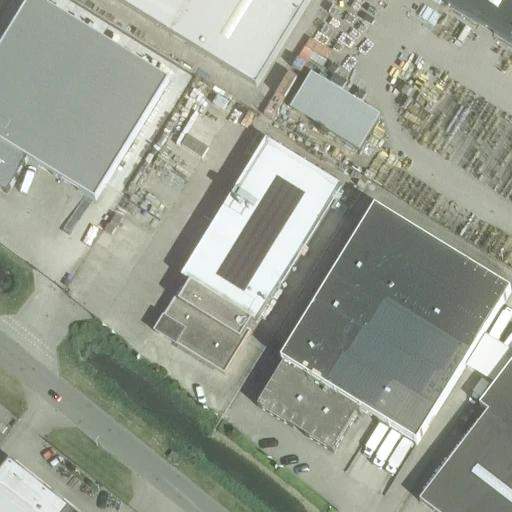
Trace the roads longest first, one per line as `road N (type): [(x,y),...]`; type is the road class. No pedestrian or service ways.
road 1 (unclassified): [(0,351),(200,511)]
road 2 (unknown): [(56,313),(141,263),(209,167)]
road 3 (unknown): [(511,73),(427,32),(405,30),(383,52)]
